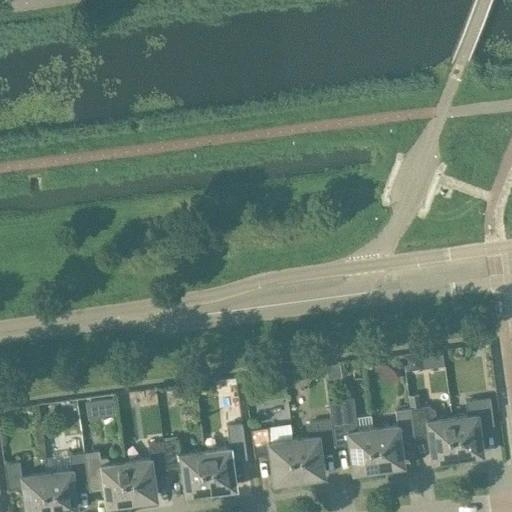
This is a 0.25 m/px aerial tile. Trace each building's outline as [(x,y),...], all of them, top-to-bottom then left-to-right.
[(439,351),(407,350),(407,363),(439,365),(439,351)] [(466,413),(451,415),(457,457),(482,453),(478,424),(493,422),(490,396),(464,399),(466,413)] [(427,431),(431,460),(457,457),(451,415),(437,417),(436,411),(428,404),(424,405),(409,407),(413,433),(427,431)] [(396,423),(372,426),(377,468),(403,464),(399,435),(413,433),(409,407),(394,409),(396,423)] [(330,418),(334,443),(348,442),(352,471),(377,468),(372,426),(347,429),(344,408),(329,410),(330,418)] [(306,435),(292,437),(298,479),(324,475),(320,445),(334,443),(330,418),(305,421),(306,435)] [(229,446),(204,449),(210,491),(235,487),(231,457),(246,456),(241,422),(226,424),(229,446)] [(298,479),(292,437),(268,440),(266,427),(250,429),(254,454),(268,452),(272,482),(298,479)] [(178,438),(163,440),(166,466),(180,464),(184,494),(210,491),(204,449),(179,452),(178,438)] [(149,456),(125,460),(130,501),(156,498),(152,468),(166,466),(163,440),(147,442),(149,456)] [(101,475),(105,505),(130,501),(125,460),(100,463),(98,449),(83,451),(87,477),(101,475)] [(70,467),(45,471),(51,511),(52,511),(77,509),(73,479),(87,477),(83,451),(68,453),(70,467)] [(21,486),(24,511),(51,511),(45,471),(21,474),(19,460),(3,462),(7,488),(21,486)]
